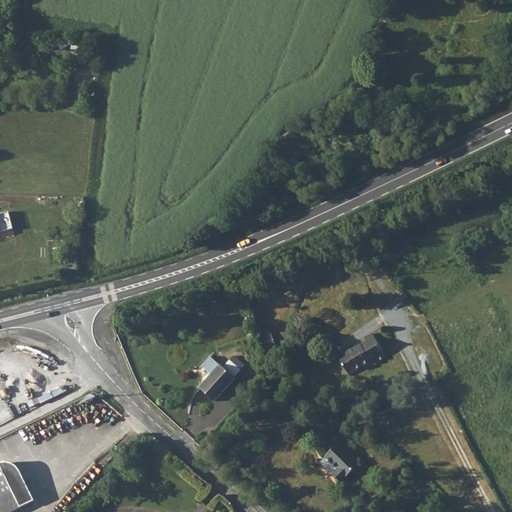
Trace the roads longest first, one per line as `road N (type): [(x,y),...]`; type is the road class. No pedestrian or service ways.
road 1 (primary): [(83,299),(272,238),(511,123)]
road 2 (unclassified): [(250,511),(87,350)]
road 3 (unknown): [(496,511),(404,332)]
